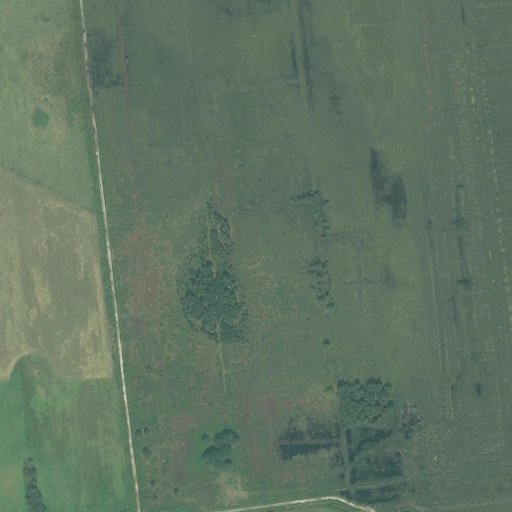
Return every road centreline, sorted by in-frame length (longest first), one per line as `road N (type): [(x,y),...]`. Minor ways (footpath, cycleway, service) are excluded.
road 1 (track): [(139,511),(81,0)]
road 2 (track): [(371,511),(327,498),(221,511)]
